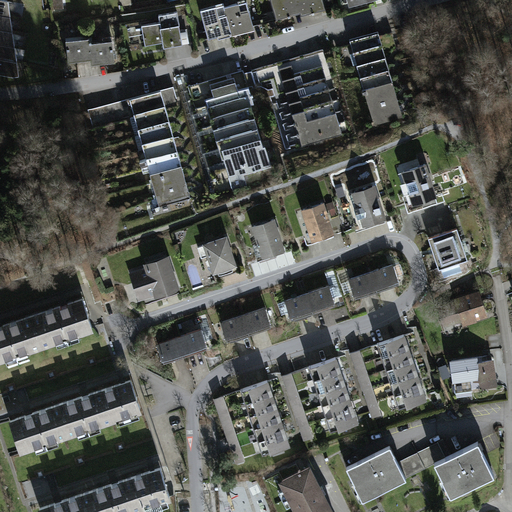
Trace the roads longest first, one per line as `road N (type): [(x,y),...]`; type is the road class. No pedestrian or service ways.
road 1 (residential): [(198,511),(198,398),(219,372),(379,316),(417,286),(410,242),(384,235),(121,327)]
road 2 (residential): [(430,0),(231,50),(0,94)]
